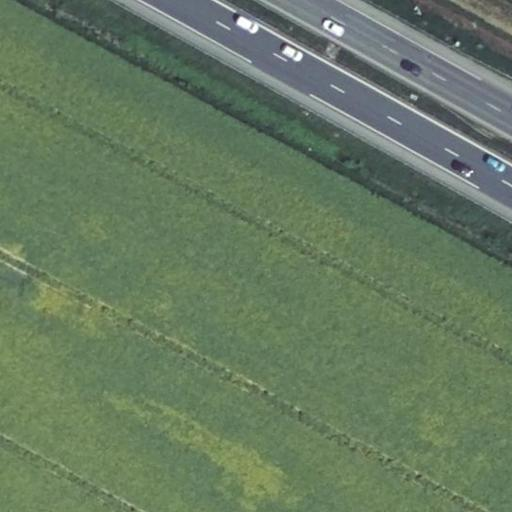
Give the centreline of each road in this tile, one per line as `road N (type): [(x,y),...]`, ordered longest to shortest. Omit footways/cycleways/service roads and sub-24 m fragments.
road 1 (motorway): [(174,0),(511,187)]
road 2 (motorway): [(511,118),(298,0)]
